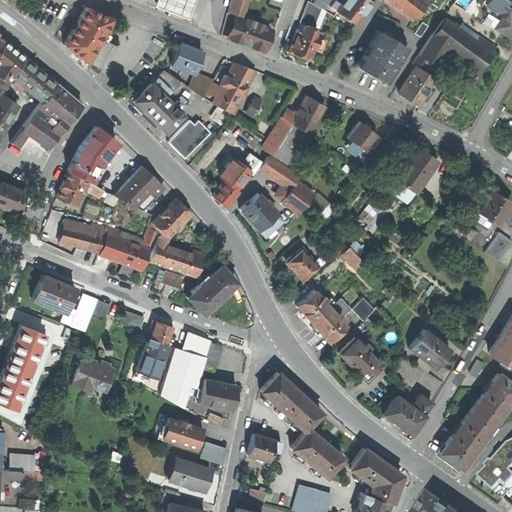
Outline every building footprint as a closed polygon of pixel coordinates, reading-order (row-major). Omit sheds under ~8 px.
[(153,0),(153,2),(187,15),(191,5),(193,0),(153,0)] [(240,0),(228,0),(226,10),(240,14),(245,1),(240,0)] [(312,26),(319,8),(311,3),(306,0),(298,21),(304,23),(312,26)] [(320,0),(312,0),(311,3),(319,8),(323,10),(326,4),(320,0)] [(369,1),(368,0),(341,0),(335,10),(353,23),(369,1)] [(423,0),(386,0),(411,19),(425,1),(423,0)] [(511,0),(481,0),(479,5),(489,12),(491,8),(502,15),(511,21),(511,0)] [(111,17),(84,6),(61,43),(85,62),(111,17)] [(511,32),(511,21),(502,15),(494,28),(509,37),(511,32)] [(235,16),(227,37),(261,49),(268,28),(260,25),(261,24),(243,17),(243,19),(235,16)] [(429,35),(446,47),(471,66),(466,73),(465,72),(460,80),(469,86),(477,74),(475,73),(494,47),(478,36),(474,41),(443,17),(429,35)] [(426,25),(420,21),(413,32),(419,36),(426,25)] [(302,25),(300,30),(296,28),(287,50),(308,58),(313,46),(318,49),(323,38),(312,34),(314,30),(312,26),(304,23),(302,25)] [(376,29),(355,65),(383,82),(404,46),(376,29)] [(416,54),(425,60),(433,65),(446,47),(429,35),(416,54)] [(1,39),(0,39),(0,84),(2,86),(5,81),(4,80),(21,56),(6,44),(7,44),(1,39)] [(177,42),(169,63),(191,72),(200,51),(177,42)] [(415,67),(419,70),(425,60),(416,54),(411,63),(416,66),(415,67)] [(22,57),(10,76),(39,100),(53,82),(22,57)] [(230,113),(253,70),(232,62),(224,75),(222,74),(220,77),(223,78),(218,86),(213,96),(209,103),(230,113)] [(414,66),(397,91),(416,104),(423,94),(426,96),(430,91),(426,88),(432,79),(419,70),(415,67),(414,66)] [(163,98),(179,81),(161,68),(148,82),(130,100),(162,131),(179,114),(163,98)] [(187,87),(201,97),(202,94),(209,82),(210,79),(195,73),(191,82),(190,82),(187,87)] [(53,82),(39,100),(30,112),(57,131),(77,106),(76,102),(53,82)] [(218,86),(209,82),(202,94),(207,97),(208,94),(213,96),(218,86)] [(0,125),(10,111),(12,112),(16,106),(14,105),(15,103),(0,93),(0,125)] [(304,95),(289,122),(290,122),(308,132),(323,105),(304,95)] [(251,97),(243,110),(250,115),(260,99),(254,96),(252,98),(251,97)] [(57,131),(30,112),(20,125),(21,125),(9,142),(15,146),(17,145),(23,136),(26,132),(46,147),(57,131)] [(289,122),(279,115),(270,128),(281,135),(290,122),(289,122)] [(191,118),(169,140),(186,157),(212,131),(200,119),(196,123),(191,118)] [(357,120),(344,136),(362,150),(374,134),(357,120)] [(88,181),(100,157),(113,141),(94,125),(79,145),(65,169),(88,181)] [(281,135),(270,128),(259,146),(284,161),(296,144),(281,135)] [(23,136),(17,145),(22,148),(28,140),(23,136)] [(380,138),(371,149),(377,153),(385,143),(380,138)] [(414,144),(390,175),(397,180),(413,192),(436,160),(414,144)] [(247,169),(246,171),(250,174),(259,161),(246,152),(239,163),(247,169)] [(277,197),(280,199),(293,180),(296,175),(267,155),(257,168),(279,183),(275,189),(280,193),(277,197)] [(210,194),(224,205),(236,191),(232,188),(246,171),(247,169),(239,163),(232,158),(229,162),(226,160),(222,165),(225,167),(217,176),(221,179),(210,194)] [(139,165),(112,194),(140,209),(162,187),(139,165)] [(88,181),(65,169),(55,194),(76,203),(85,184),(87,185),(87,188),(91,183),(88,181)] [(374,195),(383,202),(392,191),(390,189),(397,180),(390,175),(374,195)] [(293,180),(280,199),(296,211),(310,192),(293,180)] [(390,189),(392,191),(399,196),(406,202),(413,192),(397,180),(390,189)] [(0,181),(0,205),(15,212),(24,191),(0,181)] [(91,183),(87,188),(97,194),(101,188),(91,183)] [(489,189),(475,211),(495,223),(509,201),(489,189)] [(309,200),(319,209),(328,198),(318,190),(309,200)] [(236,208),(262,235),(279,219),(266,204),(267,203),(262,197),(261,199),(254,191),(236,208)] [(399,196),(392,191),(383,202),(364,226),(371,232),(399,196)] [(166,236),(189,212),(173,197),(150,220),(150,221),(147,224),(147,225),(154,232),(156,235),(153,240),(162,243),(166,236)] [(328,202),(317,212),(323,217),(333,207),(328,202)] [(82,209),(81,216),(93,219),(95,213),(82,209)] [(444,216),(440,221),(452,229),(455,224),(444,216)] [(59,236),(63,221),(48,218),(45,233),(59,236)] [(57,241),(97,251),(106,225),(90,222),(89,225),(63,218),(63,221),(59,236),(57,241)] [(107,224),(106,225),(97,251),(97,252),(120,260),(128,239),(116,235),(119,228),(107,224)] [(154,232),(147,225),(139,241),(149,245),(154,232)] [(510,240),(497,230),(482,251),(495,260),(510,240)] [(147,247),(128,239),(120,260),(139,267),(147,247)] [(162,243),(153,240),(146,260),(193,276),(201,252),(188,248),(187,252),(162,243)] [(357,248),(351,242),(347,246),(352,252),(357,248)] [(339,252),(336,255),(341,260),(344,257),(353,267),(360,260),(352,252),(347,246),(347,245),(339,252)] [(287,266),(289,266),(300,279),(316,265),(299,247),(289,256),(288,256),(284,259),(284,262),(287,266)] [(332,259),(336,255),(339,252),(335,247),(327,254),(332,259)] [(218,263),(184,295),(200,312),(234,281),(218,263)] [(182,275),(163,269),(159,281),(178,287),(182,275)] [(29,298),(62,311),(64,306),(72,286),(39,273),(29,298)] [(300,316),(307,324),(327,307),(323,301),(325,299),(320,294),(318,296),(312,288),(294,303),(303,314),(300,316)] [(81,292),(74,309),(88,315),(90,312),(95,298),(81,292)] [(360,296),(348,308),(360,320),(372,308),(360,296)] [(307,324),(313,332),(316,330),(326,341),(344,326),(337,318),(348,308),(339,297),(327,307),(307,324)] [(95,298),(90,312),(103,317),(108,303),(95,298)] [(64,306),(62,311),(58,321),(68,325),(74,309),(64,306)] [(88,315),(74,309),(68,325),(83,330),(88,315)] [(142,316),(122,309),(117,322),(137,330),(142,316)] [(496,358),(496,359),(507,366),(508,365),(511,367),(511,313),(486,352),(496,358)] [(148,329),(145,329),(144,333),(146,333),(145,336),(154,339),(151,349),(162,353),(171,326),(151,319),(148,329)] [(18,324),(0,370),(0,402),(12,407),(41,333),(18,324)] [(408,344),(418,352),(416,354),(418,356),(431,366),(432,367),(448,348),(422,327),(408,344)] [(351,335),(335,351),(343,359),(345,357),(357,370),(355,372),(363,380),(379,363),(365,349),(368,346),(363,341),(360,344),(351,335)] [(202,356),(198,368),(212,372),(221,345),(207,341),(202,356)] [(171,347),(157,393),(180,406),(184,394),(190,396),(198,368),(202,356),(171,347)] [(141,352),(132,349),(126,368),(135,371),(141,352)] [(98,361),(80,353),(70,374),(71,375),(68,381),(87,390),(89,385),(101,390),(112,366),(107,364),(108,362),(99,358),(98,361)] [(418,356),(412,364),(426,372),(431,366),(418,356)] [(476,359),(468,372),(474,376),(483,363),(476,359)] [(275,371),(258,389),(302,430),(305,427),(319,412),(275,371)] [(511,383),(496,372),(471,406),(492,422),(511,394),(511,383)] [(213,380),(201,378),(199,387),(195,386),(193,395),(198,396),(197,401),(228,408),(233,384),(219,381),(220,380),(213,379),(213,380)] [(421,413),(429,401),(418,393),(409,405),(393,394),(380,412),(408,433),(422,414),(421,413)] [(459,465),(492,422),(471,406),(437,450),(438,451),(436,453),(447,461),(448,460),(459,468),(460,466),(459,465)] [(208,412),(205,418),(219,424),(222,418),(208,412)] [(195,448),(201,428),(185,423),(185,421),(178,419),(177,420),(166,417),(163,424),(162,424),(160,425),(159,428),(160,430),(161,431),(160,436),(195,448)] [(340,456),(305,427),(302,430),(288,446),(324,476),(340,456)] [(251,432),(245,453),(266,459),(273,439),(251,432)] [(228,446),(204,438),(199,453),(223,460),(228,446)] [(347,467),(369,483),(366,493),(386,501),(390,502),(400,474),(361,447),(347,467)] [(506,450),(481,478),(501,496),(506,490),(508,493),(511,488),(511,447),(508,452),(506,450)] [(6,468),(31,469),(32,454),(7,453),(6,468)] [(208,468),(176,457),(169,479),(201,489),(208,468)] [(6,468),(0,467),(0,476),(31,478),(31,469),(6,468)] [(178,484),(163,480),(161,487),(164,488),(176,492),(178,484)] [(249,487),(245,502),(260,506),(264,491),(249,487)] [(296,487),(290,511),(292,511),(326,511),(330,495),(296,487)] [(176,492),(164,488),(162,496),(176,501),(178,493),(176,492)] [(381,511),(386,501),(366,493),(359,491),(356,498),(359,499),(354,511),(381,511)] [(454,511),(430,495),(417,511),(454,511)] [(17,497),(17,506),(33,507),(34,498),(17,497)] [(163,511),(161,511),(160,511),(201,511),(202,510),(166,501),(163,511)]
